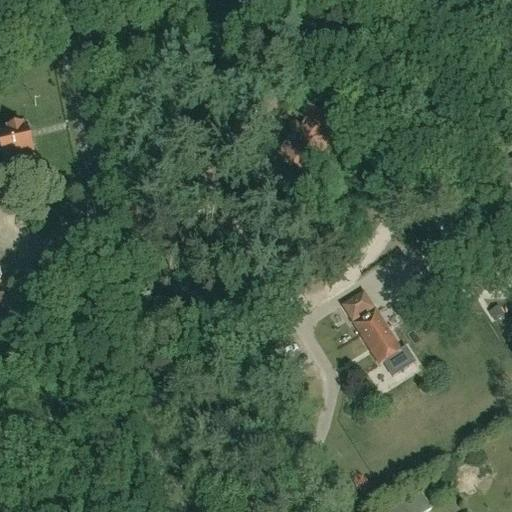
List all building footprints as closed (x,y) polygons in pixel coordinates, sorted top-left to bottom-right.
[(299,141),(286,156),(295,164),(293,167),(295,169),(298,166),(307,174),(316,165),(320,169),(329,159),(324,155),(337,140),(316,122),(304,135),(302,133),(297,138),(299,141)] [(9,133),(10,134),(0,136),(0,193),(1,194),(0,191),(0,152),(5,169),(35,162),(27,130),(24,131),(23,130),(9,133)] [(511,164),(495,174),(501,185),(500,186),(503,192),(509,189),(508,187),(511,184),(511,164)] [(414,249),(421,257),(435,245),(428,237),(414,249)] [(462,279),(479,280),(487,280),(487,267),(462,267),(462,279)] [(462,279),(462,291),(478,292),(479,280),(462,279)] [(4,295),(10,319),(23,316),(16,291),(4,295)] [(365,295),(344,307),(378,367),(383,364),(392,378),(414,364),(405,350),(399,354),(365,295)] [(455,484),(475,475),(467,458),(447,467),(455,484)] [(418,490),(382,511),(428,511),(431,510),(418,490)]
